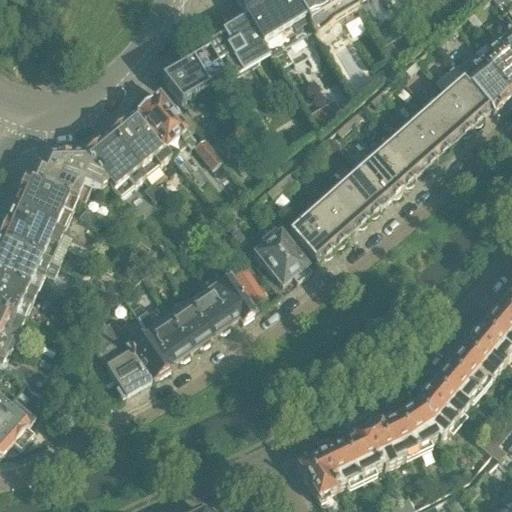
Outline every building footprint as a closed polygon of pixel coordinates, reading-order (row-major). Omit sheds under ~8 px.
[(243,19),(246,24),(266,57),(270,63),(313,38),(316,43),(316,42),(292,0),(262,0),(255,4),(259,10),(249,15),(243,19)] [(292,0),(316,42),(320,40),(324,37),(328,34),(331,31),(335,27),(338,24),(341,20),(342,17),(355,9),(349,0),(292,0)] [(349,0),(355,9),(371,0),(349,0)] [(466,22),(474,32),(481,27),(473,17),(466,22)] [(203,49),(208,58),(214,69),(225,63),(236,82),(259,68),(256,63),(266,57),(246,24),(221,39),(220,38),(203,49)] [(511,32),(497,45),(511,64),(511,32)] [(475,57),(481,64),(510,101),(511,99),(511,64),(497,45),(494,41),(475,57)] [(381,50),(390,66),(401,59),(392,43),(381,50)] [(426,57),(415,66),(420,71),(431,62),(426,57)] [(208,58),(189,70),(205,96),(224,85),(214,69),(208,58)] [(462,79),(464,83),(491,116),(493,118),(510,101),(481,64),(462,79)] [(420,71),(415,66),(405,75),(409,81),(420,71)] [(205,96),(189,70),(161,86),(181,110),(205,96)] [(375,82),(378,89),(389,79),(386,75),(375,82)] [(447,88),(441,94),(473,131),(474,130),(478,130),(481,129),(483,126),(483,122),(491,116),(464,83),(452,94),(447,88)] [(391,87),(381,96),(385,102),(396,92),(391,87)] [(437,107),(428,115),(456,146),(462,141),(465,141),(469,140),(471,137),(471,133),(473,131),(441,94),(433,101),(437,107)] [(385,102),(381,96),(370,106),(375,111),(385,102)] [(138,117),(136,119),(171,162),(181,155),(187,150),(183,146),(190,140),(159,101),(151,107),(149,109),(143,108),(138,112),(138,117)] [(309,117),(319,134),(342,115),(333,102),(309,117)] [(413,119),(406,125),(438,162),(440,160),(443,161),(447,159),(449,156),(449,153),(456,146),(428,115),(417,124),(413,119)] [(357,117),(346,127),(351,132),(361,123),(357,117)] [(109,139),(110,140),(145,184),(171,162),(136,119),(125,128),(124,127),(121,129),(120,128),(118,128),(116,129),(115,129),(114,130),(113,131),(112,133),(111,134),(111,135),(110,136),(112,137),(109,139)] [(403,137),(393,146),(421,177),(427,171),(431,172),(434,170),(436,167),(436,164),(438,162),(406,125),(398,131),(403,137)] [(351,132),(346,127),(336,136),(340,141),(351,132)] [(98,148),(84,160),(108,191),(120,205),(145,184),(110,140),(99,149),(98,148)] [(193,153),(209,176),(221,166),(204,144),(193,153)] [(378,149),(371,155),(404,192),(405,191),(409,191),(412,190),(414,187),(414,183),(421,177),(393,146),(383,155),(378,149)] [(322,148),(311,157),(316,163),(327,153),(322,148)] [(371,155),(354,171),(387,207),(393,202),(396,202),(400,200),(402,197),(402,194),(404,192),(371,155)] [(316,163),(311,157),(301,166),(306,172),(316,163)] [(38,169),(30,186),(77,208),(85,211),(92,195),(99,199),(108,191),(84,160),(70,160),(68,160),(59,160),(57,160),(57,161),(48,161),(43,171),(38,169)] [(354,171),(337,186),(369,222),(371,221),(374,222),(377,220),(379,217),(380,213),(387,207),(354,171)] [(287,178),(277,188),(282,193),(292,184),(287,178)] [(20,198),(13,215),(63,238),(77,208),(30,186),(26,184),(20,198)] [(334,197),(324,206),(352,237),(358,232),(362,232),(365,231),(367,228),(367,224),(369,222),(337,186),(330,192),(334,197)] [(282,193),(277,188),(266,197),(271,202),(282,193)] [(143,195),(157,209),(163,202),(150,189),(143,195)] [(309,210),(302,216),(335,253),(336,251),(340,252),(343,250),(345,247),(345,244),(352,237),(324,206),(313,216),(309,210)] [(193,224),(200,233),(218,219),(211,210),(193,224)] [(80,222),(96,236),(104,227),(87,213),(80,222)] [(0,242),(0,244),(50,267),(63,238),(13,215),(7,227),(0,242)] [(335,253),(302,216),(295,222),(300,228),(289,237),(316,269),(324,262),(327,263),(331,261),(333,258),(333,255),(335,253)] [(230,238),(239,249),(245,244),(237,233),(230,238)] [(263,267),(275,281),(282,291),(292,282),(297,288),(311,277),(275,233),(261,244),(266,250),(252,260),(260,270),(263,267)] [(0,280),(37,296),(50,267),(0,244),(0,280)] [(226,277),(206,291),(231,328),(239,323),(242,328),(255,319),(234,289),(226,277)] [(0,317),(23,328),(37,296),(0,280),(0,317)] [(264,304),(250,284),(240,291),(254,310),(256,309),(262,305),(264,304)] [(206,291),(187,304),(212,341),(218,337),(224,338),(230,334),(230,329),(231,328),(206,291)] [(511,296),(499,311),(511,322),(511,296)] [(40,308),(56,315),(60,306),(44,299),(40,308)] [(187,304),(166,318),(192,356),(198,351),(203,352),(209,348),(210,343),(212,341),(187,304)] [(139,325),(144,333),(171,370),(178,365),(183,366),(189,362),(190,357),(192,356),(166,318),(152,328),(139,309),(131,314),(139,325)] [(472,341),(471,341),(506,369),(511,361),(511,322),(499,311),(475,340),(473,340),(472,341)] [(68,318),(75,333),(83,329),(76,314),(68,318)] [(23,328),(0,317),(0,373),(6,376),(10,378),(20,383),(21,383),(21,382),(22,382),(29,395),(40,400),(40,401),(42,402),(51,383),(18,368),(16,372),(4,366),(7,359),(9,360),(23,328)] [(115,341),(106,330),(100,323),(84,334),(81,341),(104,370),(119,392),(115,395),(122,405),(125,403),(126,404),(151,388),(149,385),(151,384),(115,341)] [(113,326),(106,330),(115,341),(151,384),(153,387),(173,373),(171,370),(144,333),(132,341),(124,330),(119,334),(113,326)] [(468,348),(448,372),(477,397),(486,386),(489,389),(506,369),(471,341),(470,342),(469,343),(468,344),(468,345),(468,347),(468,348)] [(420,400),(419,401),(454,430),(471,410),(468,407),(477,397),(448,372),(426,398),(424,398),(423,398),(421,399),(420,400)] [(20,383),(19,383),(15,387),(22,393),(25,389),(21,382),(21,383),(20,383)] [(415,411),(396,423),(414,457),(434,448),(436,445),(439,447),(454,430),(419,401),(419,402),(419,403),(419,404),(420,405),(415,411)] [(16,404),(10,412),(30,427),(36,419),(16,404)] [(6,413),(0,419),(0,462),(1,463),(1,462),(13,449),(20,455),(33,440),(26,434),(28,432),(6,413)] [(511,417),(496,438),(492,435),(480,450),(498,466),(506,457),(498,451),(511,433),(511,417)] [(369,435),(368,435),(388,474),(405,466),(404,462),(414,457),(396,423),(395,424),(370,436),(369,435)] [(361,440),(342,449),(360,485),(382,475),(383,477),(388,474),(368,435),(366,435),(365,436),(363,436),(362,437),(362,439),(361,440)] [(319,457),(318,458),(338,496),(360,485),(342,449),(324,458),(324,457),(323,456),(321,456),(319,457)] [(338,496),(318,458),(317,459),(316,461),(315,462),(296,472),(317,506),(338,496)] [(497,467),(480,483),(489,492),(506,475),(497,467)] [(469,490),(462,494),(469,502),(475,498),(469,490)] [(462,511),(454,499),(445,505),(449,511),(462,511)] [(390,511),(412,511),(408,503),(390,511)]
